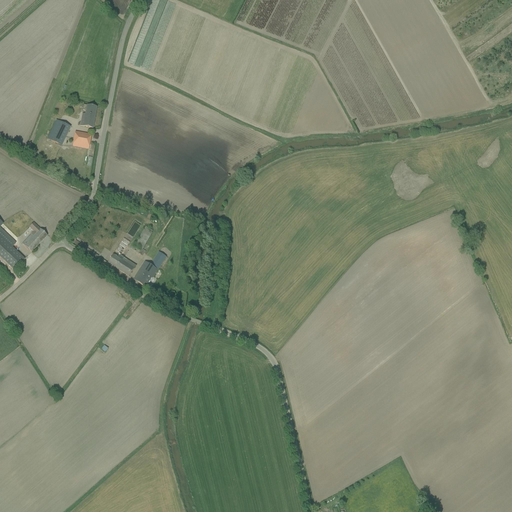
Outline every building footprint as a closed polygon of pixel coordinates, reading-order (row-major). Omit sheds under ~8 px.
[(80,126),(92,129),(96,108),(83,105),(82,110),(86,111),(85,115),(82,114),(80,126)] [(70,127),(56,120),(47,139),(61,146),(70,127)] [(72,147),(88,150),(91,135),(75,132),(72,147)] [(30,253),(47,236),(33,223),(28,228),(32,232),(21,245),(30,253)] [(2,229),(0,230),(0,256),(16,272),(27,260),(14,248),(18,244),(2,229)] [(146,251),(153,235),(144,231),(138,248),(146,251)] [(108,263),(129,278),(136,268),(115,253),(108,263)] [(146,289),(158,271),(145,262),(133,279),(146,289)]
